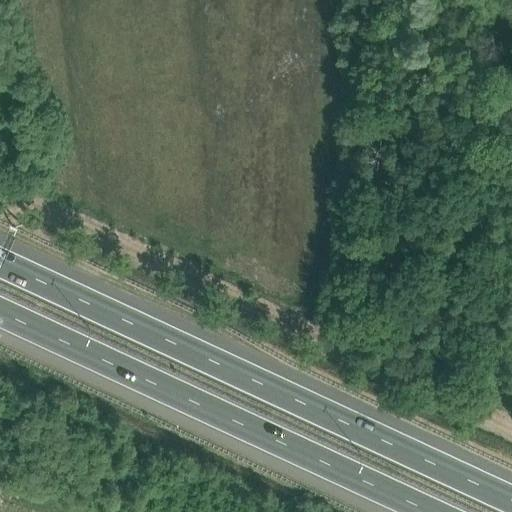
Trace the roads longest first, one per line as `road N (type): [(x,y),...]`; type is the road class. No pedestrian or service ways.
road 1 (track): [(511,438),(0,199)]
road 2 (motorway): [(511,494),(0,258)]
road 3 (motorway): [(0,309),(438,511)]
